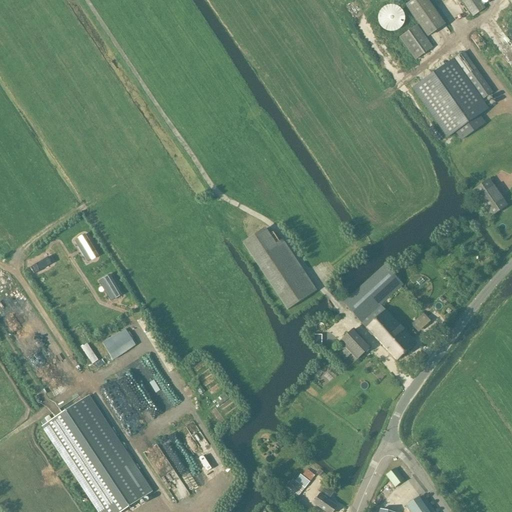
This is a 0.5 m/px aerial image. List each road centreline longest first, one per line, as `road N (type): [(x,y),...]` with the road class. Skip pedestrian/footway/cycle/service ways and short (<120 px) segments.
road 1 (track): [(338,307),(274,227),(211,187),(85,0)]
road 2 (track): [(170,511),(14,273),(0,267)]
road 3 (tertiary): [(386,439),(412,388),(511,269)]
road 4 (track): [(511,103),(436,0)]
